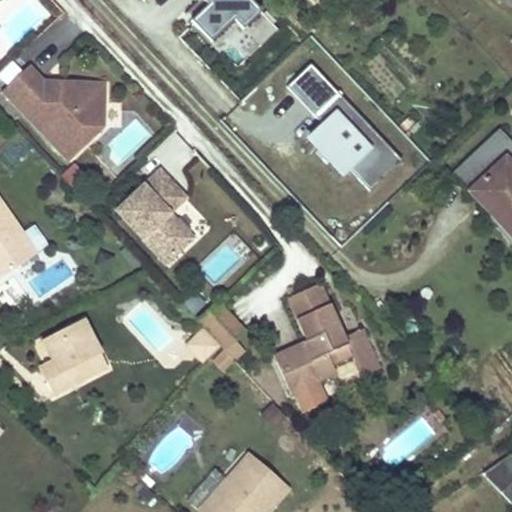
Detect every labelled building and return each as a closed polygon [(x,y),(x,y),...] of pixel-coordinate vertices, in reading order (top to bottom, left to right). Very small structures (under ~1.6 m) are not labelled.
[(203,0),(209,6),(193,22),(211,41),(234,19),(243,29),(260,13),(248,0),(203,0)] [(346,172),(366,193),(399,163),(308,64),(283,86),(317,124),(302,138),(339,178),(346,172)] [(1,89),(67,160),(102,127),(103,102),(93,102),(84,92),(85,82),(42,81),(28,65),(1,89)] [(104,83),(85,82),(84,92),(93,102),(103,102),(104,83)] [(511,236),(511,166),(505,159),(511,152),(511,145),(499,131),(453,174),(511,237),(511,236)] [(156,168),(113,208),(162,261),(189,235),(166,210),(160,204),(176,189),(156,168)] [(160,204),(166,210),(182,195),(176,189),(160,204)] [(0,279),(23,263),(9,243),(18,237),(0,209),(0,279)] [(18,237),(9,243),(23,263),(32,257),(18,237)] [(319,405),(311,385),(333,375),(328,365),(347,357),(356,378),(375,370),(359,331),(340,339),(318,285),(285,298),(305,349),(273,361),(286,394),(287,394),(296,414),(319,405)] [(194,319),(198,323),(202,327),(221,309),(215,301),(194,319)] [(222,346),(241,329),(221,309),(202,327),(205,330),(219,345),(221,347),(222,346)] [(79,320),(38,342),(47,361),(54,374),(41,381),(49,396),(92,374),(84,360),(96,354),(79,320)] [(202,360),(219,345),(205,330),(189,346),(202,360)] [(223,370),(246,355),(237,342),(214,357),(223,370)] [(96,354),(84,360),(92,374),(103,368),(96,354)] [(54,374),(47,361),(34,368),(41,381),(54,374)] [(511,460),(506,454),(478,473),(511,508),(511,460)] [(248,456),(199,511),(253,511),(255,510),(256,511),(270,511),(288,491),(248,456)]
